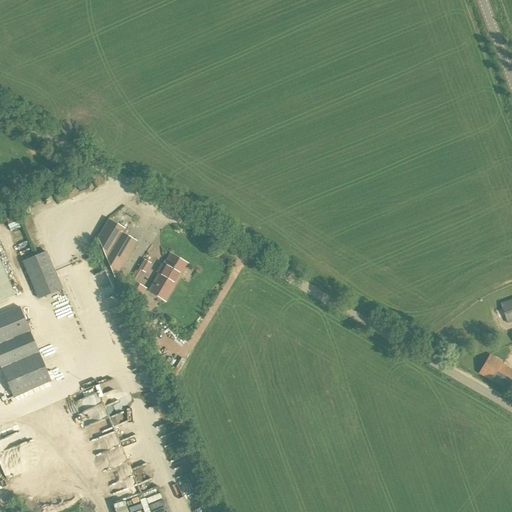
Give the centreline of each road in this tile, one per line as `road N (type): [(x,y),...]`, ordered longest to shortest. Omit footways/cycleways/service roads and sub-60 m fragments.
road 1 (unclassified): [(511,407),(0,109)]
road 2 (unknown): [(121,179),(73,202),(62,226),(102,333),(102,356),(89,369),(0,404)]
